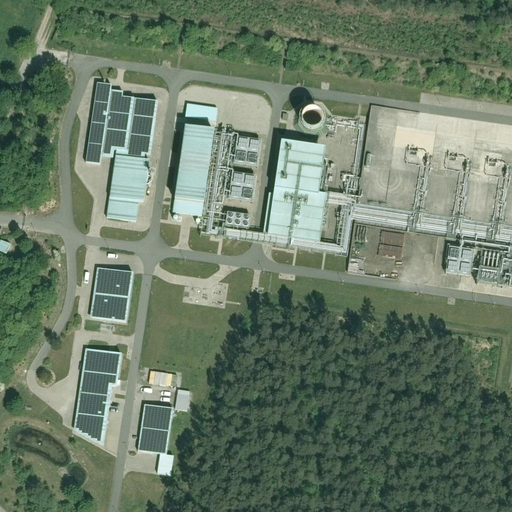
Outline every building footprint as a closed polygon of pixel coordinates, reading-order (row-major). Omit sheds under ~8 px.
[(113,86),(99,84),(89,166),(105,166),(107,159),(116,156),(116,154),(149,158),(155,103),(126,98),(124,93),(114,93),(113,86)] [(511,129),(373,109),(357,218),(511,240),(511,129)] [(217,131),(189,128),(180,214),(208,217),(217,131)] [(265,143),(241,139),(237,166),(261,169),(265,143)] [(337,149),(286,142),(273,235),(324,242),(337,149)] [(116,157),(107,221),(147,226),(156,162),(116,157)] [(260,177),(235,174),(231,201),(256,204),(260,177)] [(231,213),(229,229),(248,232),(251,217),(231,213)] [(451,245),(447,271),(473,275),(477,249),(451,245)] [(136,273),(98,269),(93,317),(131,321),(136,273)] [(122,355),(90,350),(77,433),(108,453),(122,355)] [(176,410),(147,408),(143,452),(172,455),(176,410)]
